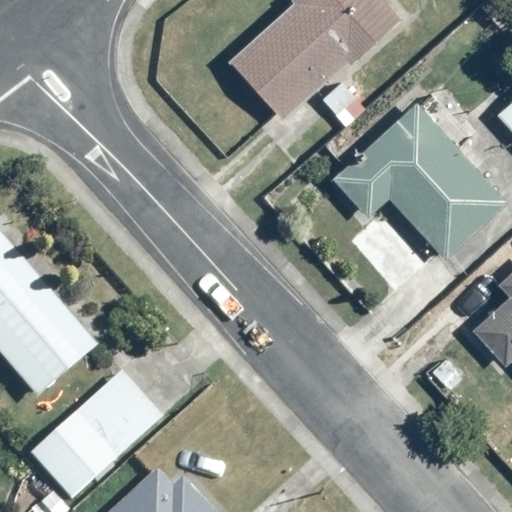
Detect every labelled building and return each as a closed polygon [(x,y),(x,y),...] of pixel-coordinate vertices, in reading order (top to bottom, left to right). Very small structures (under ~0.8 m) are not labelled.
[(385,0),(298,0),(231,62),(283,118),(346,61),(351,66),(403,19),(385,0)] [(511,98),(498,111),(511,126),(511,98)] [(418,102),(333,180),(368,219),(389,200),(445,261),(510,202),(418,102)] [(95,345),(0,231),(0,353),(35,395),(95,345)] [(509,297),(472,331),(505,367),(511,360),(511,272),(498,285),(509,297)] [(118,367),(28,452),(34,459),(8,483),(34,511),(64,511),(165,417),(118,367)] [(216,511),(180,472),(168,483),(154,468),(105,511),(216,511)]
